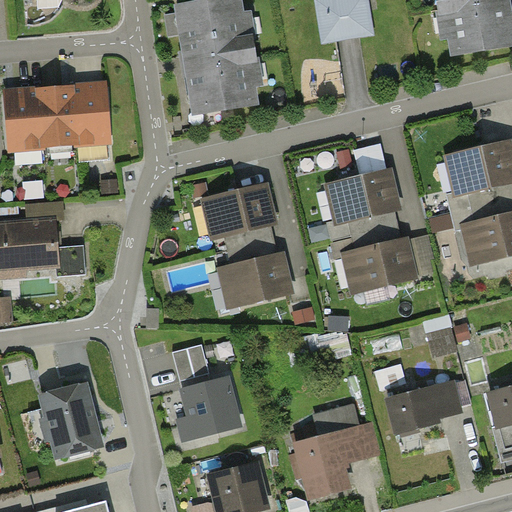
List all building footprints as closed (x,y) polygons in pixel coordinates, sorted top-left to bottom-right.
[(364,0),(342,0),(320,4),(326,41),(370,33),(364,0)] [(511,43),(511,41),(505,0),(439,0),(442,13),(449,12),(456,52),(511,43)] [(181,14),(167,16),(170,36),(184,33),(197,112),(255,103),(248,63),(256,62),(252,39),(244,41),(237,1),(181,10),(181,14)] [(109,141),(105,86),(6,94),(11,149),(109,141)] [(511,182),(511,162),(508,144),(457,156),(465,191),(448,195),(457,231),(475,226),(483,262),(511,255),(511,204),(507,183),(511,182)] [(398,210),(389,172),(338,184),(347,221),(330,225),(333,241),(354,236),(358,252),(354,253),(363,291),(414,279),(405,240),(395,242),(388,212),(398,210)] [(273,224),(264,187),(213,199),(222,237),(226,236),(233,267),(229,268),(234,285),(215,290),(221,315),(241,310),(240,305),(290,293),(281,256),(271,258),(264,227),(273,224)] [(63,221),(61,204),(27,206),(29,224),(2,226),(6,270),(57,266),(58,278),(86,275),(84,247),(57,249),(55,221),(63,221)] [(10,310),(0,310),(0,323),(11,322),(10,310)] [(457,352),(451,328),(429,334),(435,357),(457,352)] [(210,374),(202,345),(172,353),(181,383),(210,374)] [(400,386),(397,373),(377,378),(381,391),(400,386)] [(180,420),(186,442),(242,427),(229,378),(183,390),(190,418),(180,420)] [(453,382),(389,400),(398,434),(438,423),(436,415),(461,409),(453,382)] [(511,387),(491,393),(499,426),(493,428),(501,461),(511,458),(511,387)] [(99,445),(84,388),(44,398),(59,456),(99,445)] [(312,441),(286,448),(301,502),(343,491),(337,466),(378,455),(370,425),(353,430),(346,407),(306,418),(312,441)] [(250,467),(201,479),(209,511),(260,511),(261,511),(250,467)] [(109,511),(107,503),(70,511),(109,511)]
